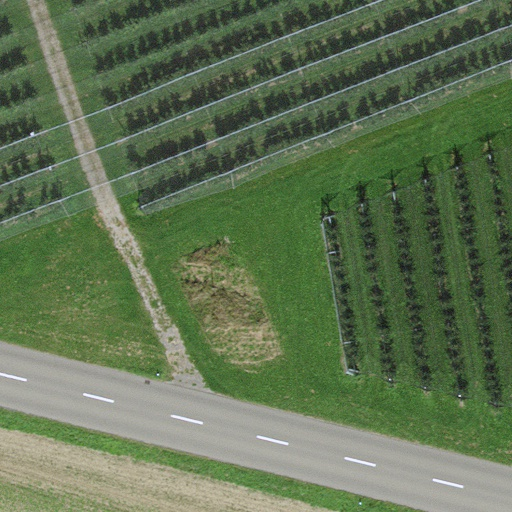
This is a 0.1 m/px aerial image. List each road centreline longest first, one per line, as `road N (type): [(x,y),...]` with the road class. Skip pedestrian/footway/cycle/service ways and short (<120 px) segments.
road 1 (tertiary): [(511,508),(0,384)]
road 2 (track): [(44,0),(124,235),(206,435)]
